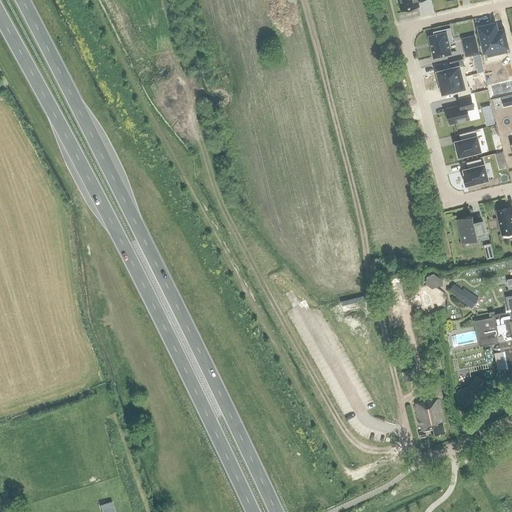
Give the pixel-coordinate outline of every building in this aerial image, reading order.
[(397,0),(398,2),(400,2),(402,10),(418,7),(417,1),(420,0),(397,0)] [(491,25),(480,28),(487,57),(488,56),(486,51),(501,47),(503,53),(507,52),(508,53),(510,52),(504,28),(502,29),(503,31),(497,33),(495,25),(494,25),(494,27),(491,27),(491,25)] [(450,28),(433,32),(434,36),(429,37),(434,57),(451,53),(448,44),(454,43),(450,28)] [(478,53),(474,37),(462,39),(466,56),(478,53)] [(452,68),(438,72),(440,82),(440,83),(466,77),(463,66),(464,66),(463,59),(450,62),(452,68)] [(466,77),(440,83),(440,84),(441,84),(443,94),(457,90),(459,97),(471,93),(469,87),(468,87),(466,77)] [(511,79),(490,85),(493,97),(511,91),(511,79)] [(457,123),(465,121),(465,120),(469,119),(467,110),(474,108),(471,97),(459,99),(460,106),(446,109),(450,124),(457,122),(457,123)] [(493,115),(484,118),(486,125),(495,123),(493,115)] [(461,140),(456,142),(457,149),(458,155),(459,155),(459,157),(481,151),(475,131),(460,135),(461,140)] [(469,169),(464,170),(465,175),(464,175),(467,185),(472,184),(473,186),(480,184),(480,182),(488,180),(484,165),(482,166),(481,159),(467,163),(469,169)] [(502,235),(511,232),(511,207),(496,211),(502,235)] [(457,220),(462,243),(478,239),(477,237),(486,235),(483,221),(474,223),(472,216),(455,220),(456,221),(457,220)] [(491,244),(484,245),(485,253),(492,252),(491,244)] [(426,285),(432,289),(439,286),(442,286),(443,279),(440,278),(433,274),(427,277),(426,285)] [(490,317),(474,321),(480,347),(499,343),(501,352),(507,350),(510,366),(511,365),(511,279),(509,280),(510,285),(511,284),(511,295),(506,297),(509,313),(508,313),(508,312),(495,314),(494,312),(489,313),(490,317)] [(458,296),(457,298),(472,309),(479,298),(464,288),(462,290),(453,284),(449,290),(458,296)] [(415,380),(413,369),(402,372),(404,383),(415,380)] [(459,390),(457,399),(464,405),(472,402),(474,392),(478,388),(472,383),(468,387),(459,390)] [(436,399),(415,404),(422,431),(418,432),(420,438),(426,436),(425,432),(432,430),(434,436),(445,433),(442,421),(443,421),(438,399),(443,398),(439,384),(430,386),(431,392),(434,391),(436,399)]
